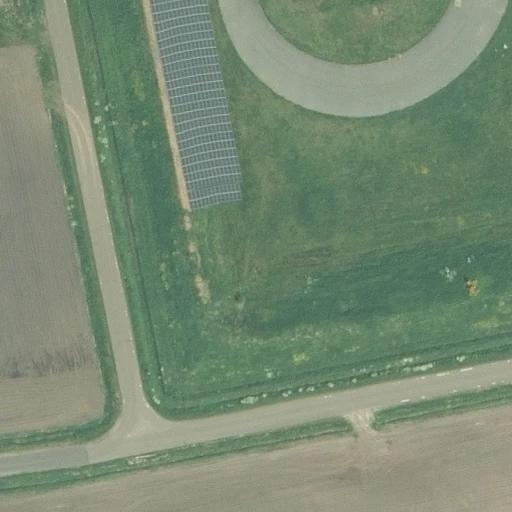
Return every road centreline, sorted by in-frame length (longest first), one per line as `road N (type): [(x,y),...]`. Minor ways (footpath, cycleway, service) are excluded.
road 1 (unclassified): [(139,444),(52,0)]
road 2 (unclassified): [(139,444),(511,371)]
road 3 (unknown): [(235,0),(265,62),(295,87),(361,102),(434,76),(470,36),(484,0)]
road 4 (unclassified): [(0,465),(139,444)]
